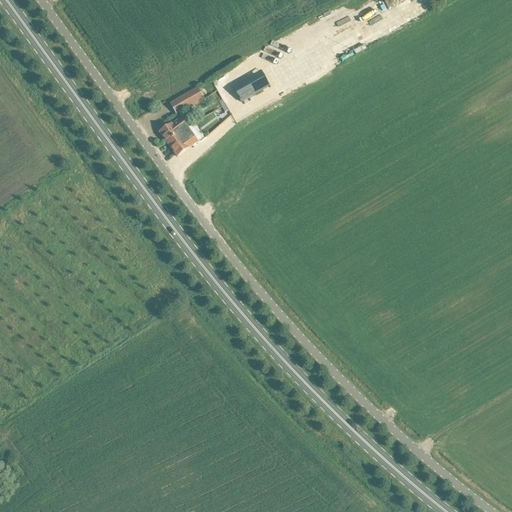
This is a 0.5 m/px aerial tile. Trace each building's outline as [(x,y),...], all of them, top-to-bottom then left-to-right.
[(375,9),(365,15),(365,17),(367,20),(377,13),(375,9)] [(241,102),(263,90),(255,76),(233,88),(241,102)] [(195,87),(170,104),(177,115),(195,103),(193,101),(201,96),(195,87)] [(172,124),(171,123),(159,132),(167,142),(188,127),(182,119),(173,125),(172,124)] [(188,127),(167,142),(178,157),(199,142),(188,127)]
